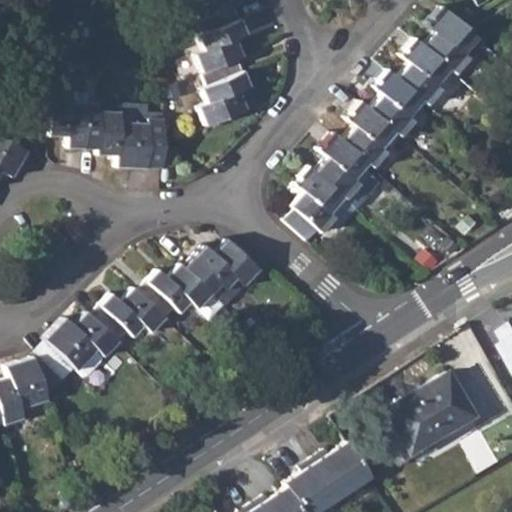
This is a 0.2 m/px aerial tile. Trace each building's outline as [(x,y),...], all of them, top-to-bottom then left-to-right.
[(187,0),(187,1),(195,18),(230,4),(235,2),(234,0),(187,0)] [(230,4),(195,18),(200,30),(192,33),(199,49),(189,53),(197,72),(234,57),(238,55),(231,36),(242,31),(230,4)] [(432,30),(419,45),(446,68),(451,72),(465,56),(460,52),(474,36),(465,29),(438,4),(429,14),(431,16),(426,22),(425,20),(423,22),(432,30)] [(404,62),(393,76),(419,99),(424,104),(436,90),(431,85),(446,68),(419,45),(410,36),(401,47),(403,49),(398,54),(396,52),(395,53),(404,62)] [(234,57),(197,72),(202,84),(195,87),(201,101),(193,104),(201,125),(241,108),(234,89),(245,84),(234,57)] [(378,93),(366,107),(391,130),(397,135),(409,121),(404,116),(419,99),(393,76),(383,67),(374,77),(377,79),(372,85),(369,82),(368,84),(378,93)] [(45,91),(44,136),(65,137),(65,148),(93,149),(95,109),(95,101),(82,101),(82,79),(73,79),(73,74),(45,73),(45,91)] [(350,125),(338,139),(364,162),(369,167),(381,153),(377,147),(391,130),(366,107),(356,99),(346,109),(348,112),(343,116),(342,115),(340,117),(350,125)] [(95,101),(95,109),(93,149),(93,155),(113,156),(112,167),(142,168),(142,166),(158,166),(160,119),(144,118),(143,122),(136,122),(137,103),(113,103),(109,101),(95,101)] [(323,156),(312,168),(343,198),(355,183),(350,178),(364,162),(338,139),(328,130),(319,141),(321,143),(317,148),(314,145),(312,147),(323,156)] [(0,171),(7,176),(21,150),(0,138),(0,171)] [(291,208),(281,218),(302,238),(312,227),(316,230),(329,215),(337,222),(352,206),(343,198),(312,168),(305,163),(295,174),(297,177),(293,181),(291,180),(288,182),(298,191),(286,204),(291,208)] [(200,246),(180,267),(207,293),(219,305),(254,268),(222,237),(207,252),(200,246)] [(154,270),(133,290),(161,317),(170,308),(176,313),(187,302),(206,319),(219,305),(207,293),(180,267),(174,262),(161,276),(154,270)] [(107,294),(87,314),(115,341),(123,332),(128,337),(140,325),(147,332),(161,317),(133,290),(129,286),(115,300),(107,294)] [(61,317),(41,339),(73,370),(79,376),(86,376),(101,362),(101,356),(115,341),(87,314),(83,310),(69,324),(61,317)] [(511,326),(500,333),(509,349),(503,352),(511,367),(511,326)] [(30,349),(28,350),(29,352),(59,382),(73,370),(41,339),(30,349)] [(5,377),(0,378),(0,424),(18,418),(16,410),(44,400),(30,357),(2,366),(5,377)] [(441,371),(376,409),(402,452),(467,415),(441,371)] [(321,448),(307,458),(333,497),(364,477),(341,441),(323,453),(321,448)] [(278,482),(282,488),(297,511),(310,511),(333,497),(307,458),(293,466),(296,470),(278,482)] [(261,495),(247,504),(252,511),(297,511),(282,488),(264,500),(261,495)]
